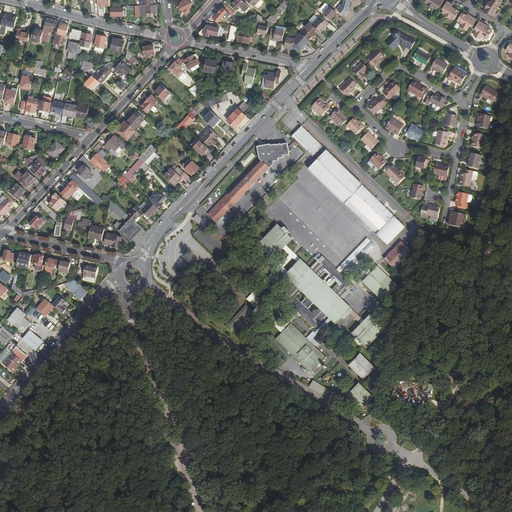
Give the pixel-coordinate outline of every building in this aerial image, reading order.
[(183,0),(180,11),(184,12),(184,14),(187,15),(188,14),(192,3),(184,0),(183,0)] [(249,7),(241,0),(235,0),(232,4),(238,9),(240,7),(241,8),(245,12),(249,7)] [(281,14),(290,4),(285,0),(276,10),(281,14)] [(346,17),(349,14),(353,0),(344,0),(343,5),(338,10),(346,17)] [(426,0),(425,3),(428,5),(434,8),(437,10),(438,8),(439,6),(441,6),(444,0),(426,0)] [(496,13),(494,12),(496,10),(497,10),(500,5),(491,0),(490,3),(486,8),(484,12),(495,19),(497,14),(496,13)] [(445,14),(452,18),(454,20),(459,12),(454,8),(453,9),(452,8),(452,7),(453,5),(447,2),(443,8),(444,9),(444,10),(442,13),(445,14)] [(157,13),(156,5),(155,5),(146,6),(147,13),(157,13)] [(224,9),(228,12),(232,15),(234,12),(227,6),(224,9)] [(337,14),(330,7),(323,14),(331,21),(337,14)] [(123,8),(111,8),(111,13),(112,13),(112,17),(116,17),(116,13),(124,12),(123,8)] [(217,23),(228,12),(224,9),(224,8),(213,20),(217,23)] [(272,24),(281,14),(276,10),(267,20),(272,24)] [(4,13),(0,31),(0,34),(5,36),(7,27),(16,28),(18,16),(4,13)] [(471,24),(473,25),(477,19),(471,16),(470,17),(467,16),(462,13),(457,21),(462,24),(460,26),(468,31),(470,26),(471,24)] [(319,19),(313,25),(320,32),(321,33),(324,29),(326,27),(327,28),(330,24),(322,17),(320,20),(319,19)] [(53,26),(53,24),(54,20),(46,18),(43,33),(47,34),(49,25),(53,26)] [(493,31),(488,28),(485,26),(486,25),(480,21),(476,27),(478,28),(477,30),(474,34),(482,39),(483,37),(488,39),(493,31)] [(57,25),(53,42),(63,45),(69,25),(58,22),(57,25)] [(311,23),(301,34),(309,41),(313,37),(315,34),(317,35),(320,32),(313,25),(311,23)] [(209,37),(210,35),(210,34),(213,34),(213,36),(219,37),(220,29),(206,26),(200,33),(200,35),(209,37)] [(268,27),(259,26),(258,33),(266,35),(268,27)] [(32,41),(40,43),(43,30),(34,28),(32,41)] [(69,38),(80,40),(81,32),(72,30),(71,34),(70,34),(69,38)] [(269,40),(274,41),(274,39),(278,40),(283,41),(285,31),(276,30),(275,32),(271,32),(269,40)] [(17,32),(16,39),(28,42),(30,34),(17,32)] [(393,51),(398,46),(397,45),(399,43),(400,43),(411,50),(415,42),(411,40),(399,32),(398,32),(395,32),(394,33),(394,37),(387,44),(393,51)] [(93,37),(92,37),(87,36),(88,35),(88,34),(83,33),(80,46),(89,48),(91,45),(93,37)] [(309,41),(301,34),(295,39),(287,38),(285,49),(294,51),(294,49),(302,51),(310,41),(309,41)] [(98,35),(96,47),(105,48),(107,36),(98,35)] [(252,45),(253,37),(250,36),(249,38),(244,37),(244,35),(241,35),(241,36),(239,36),(237,41),(252,45)] [(117,40),(117,39),(113,38),(111,50),(122,53),(124,42),(117,40)] [(75,60),(79,44),(69,42),(67,52),(70,52),(69,58),(75,60)] [(145,55),(155,54),(154,45),(143,46),(145,55)] [(370,59),(367,62),(373,67),(375,65),(376,66),(386,56),(383,53),(385,52),(379,46),(377,48),(378,49),(369,58),(370,59)] [(414,58),(427,65),(428,63),(431,57),(418,49),(414,58)] [(127,52),(126,58),(133,64),(135,61),(132,59),(134,58),(127,52)] [(191,69),(200,64),(202,63),(200,59),(198,60),(196,55),(186,60),(185,58),(181,61),(186,68),(187,70),(187,71),(191,69)] [(178,76),(186,68),(181,61),(180,58),(170,69),(178,76)] [(432,67),(443,74),(448,65),(436,58),(432,67)] [(217,62),(213,61),(207,60),(205,72),(215,74),(218,62),(217,62)] [(88,70),(89,62),(84,61),(81,73),(82,72),(88,70)] [(126,75),(131,70),(122,62),(120,64),(119,63),(116,66),(117,67),(115,70),(119,74),(122,71),(126,75)] [(362,80),(366,76),(364,74),(369,69),(363,63),(354,72),(362,80)] [(221,77),(232,80),(234,67),(224,65),(221,77)] [(253,85),(256,70),(248,69),(249,66),(245,65),(242,74),(246,75),(246,78),(245,84),(253,85)] [(108,75),(112,72),(110,70),(108,68),(106,67),(102,72),(100,70),(98,72),(100,74),(98,76),(96,78),(102,83),(109,76),(108,75)] [(461,85),(466,75),(454,68),(448,79),(452,81),(452,80),(461,85)] [(273,89),(275,83),(275,81),(280,82),(282,72),(278,71),(277,74),(269,73),(266,88),(273,89)] [(21,87),(30,89),(33,75),(28,74),(28,77),(24,76),(21,87)] [(99,81),(93,75),(86,83),(93,89),(99,81)] [(339,89),(346,95),(348,92),(349,93),(355,88),(354,87),(357,84),(350,77),(339,89)] [(394,81),(386,89),(387,91),(384,93),(391,100),(402,88),(394,81)] [(414,81),(409,90),(421,97),(427,88),(414,81)] [(171,93),(162,84),(155,92),(164,100),(171,93)] [(196,86),(189,90),(196,97),(198,87),(196,86)] [(498,93),(486,86),(480,95),(484,97),(484,96),(493,101),(493,100),(497,102),(500,95),(497,93),(498,93)] [(5,102),(14,104),(17,91),(8,89),(5,102)] [(233,91),(214,97),(201,101),(207,107),(209,106),(239,96),(233,91)] [(152,95),(149,99),(147,100),(145,103),(143,101),(140,105),(145,110),(148,106),(151,109),(153,106),(158,101),(152,95)] [(430,102),(434,104),(441,108),(442,108),(447,100),(441,96),(439,98),(434,95),(430,102)] [(29,96),(27,104),(26,110),(36,112),(36,110),(38,99),(32,98),(33,97),(29,96)] [(387,102),(381,96),(378,99),(377,98),(368,107),(375,114),(387,102)] [(104,97),(100,101),(105,106),(109,102),(104,97)] [(41,101),(39,109),(49,112),(52,100),(49,99),(48,103),(41,101)] [(328,105),(327,106),(320,99),(313,106),(322,116),(330,108),(328,105)] [(250,106),(245,102),(227,120),(235,128),(246,116),(243,114),(250,106)] [(78,106),(66,104),(63,115),(75,117),(78,106)] [(90,107),(78,105),(78,106),(75,117),(87,119),(90,107)] [(330,117),(341,127),(348,119),(338,109),(330,117)] [(126,121),(134,129),(144,118),(136,111),(126,121)] [(187,126),(196,115),(191,111),(182,121),(187,126)] [(209,122),(213,126),(219,119),(213,113),(211,111),(203,119),(208,123),(209,122)] [(479,120),(478,127),(488,129),(491,116),(479,113),(478,120),(479,120)] [(456,124),(457,120),(458,116),(448,114),(446,126),(457,128),(458,124),(456,124)] [(392,129),(400,134),(405,125),(392,117),(386,127),(391,130),(392,129)] [(358,122),(354,119),(346,126),(356,136),(365,127),(361,124),(361,125),(358,122)] [(134,129),(126,121),(125,120),(116,129),(126,139),(135,130),(134,129)] [(231,130),(226,125),(223,128),(228,133),(231,130)] [(415,127),(412,125),(406,135),(412,139),(412,138),(418,141),(424,132),(418,128),(419,127),(416,126),(415,127)] [(209,127),(200,138),(209,146),(212,142),(213,143),(217,139),(216,139),(218,136),(209,127)] [(293,136),(314,157),(323,148),(302,127),(293,136)] [(446,140),(447,133),(438,131),(435,145),(446,147),(448,140),(446,140)] [(361,140),(371,150),(378,143),(371,136),(372,135),(369,132),(361,140)] [(9,133),(7,143),(17,145),(19,135),(9,133)] [(475,133),(472,146),(482,149),(485,135),(475,133)] [(26,135),(23,147),(34,149),(36,139),(32,138),(33,136),(26,135)] [(121,149),(125,145),(114,136),(104,146),(110,151),(112,148),(113,149),(117,146),(119,147),(121,149)] [(47,151),(54,158),(64,148),(56,141),(47,151)] [(194,147),(202,154),(208,148),(200,141),(194,147)] [(264,143),(258,150),(259,159),(261,161),(209,215),(217,223),(269,169),(270,169),(274,165),(274,163),(279,161),(279,159),(284,158),(284,156),(290,155),(288,144),(281,145),(281,144),(276,146),(276,145),(270,146),(270,145),(267,145),(264,143)] [(145,162),(154,152),(157,150),(151,144),(139,157),(145,162)] [(328,152),(310,170),(373,234),(376,237),(387,246),(405,229),(328,152)] [(383,159),(381,157),(377,153),(370,160),(380,170),(388,161),(384,158),(383,159)] [(480,169),(481,165),(482,160),(483,156),(472,153),(471,159),(470,162),(469,167),(480,169)] [(95,164),(99,167),(104,160),(97,154),(90,161),(94,165),(95,164)] [(83,156),(80,159),(85,163),(84,165),(77,171),(87,180),(88,178),(90,179),(92,177),(90,174),(92,172),(90,170),(93,166),(83,156)] [(49,165),(39,157),(35,162),(36,163),(31,169),(39,177),(46,169),(45,169),(49,165)] [(416,167),(425,169),(425,167),(429,167),(431,160),(427,160),(427,159),(418,157),(416,167)] [(145,162),(140,168),(145,173),(150,167),(145,162)] [(185,169),(192,175),(199,167),(192,162),(185,169)] [(441,166),(441,164),(436,163),(434,174),(440,176),(447,177),(448,178),(450,168),(444,167),(441,166)] [(405,178),(401,174),(399,172),(393,166),(385,174),(398,186),(405,178)] [(180,176),(171,168),(164,176),(174,184),(178,180),(179,181),(182,177),(180,176)] [(464,173),(463,173),(462,179),(461,178),(460,185),(470,187),(472,179),(474,171),(465,169),(464,173)] [(34,178),(27,171),(23,174),(19,171),(14,176),(26,187),(34,178)] [(184,172),(180,176),(182,177),(186,181),(189,178),(184,172)] [(61,193),(67,199),(72,193),(71,192),(77,185),(79,186),(78,187),(96,204),(104,202),(73,173),(69,178),(72,181),(61,193)] [(17,199),(24,192),(16,184),(9,192),(17,199)] [(421,200),(424,186),(414,184),(411,198),(421,200)] [(467,208),(468,205),(466,204),(469,194),(458,192),(456,202),(458,202),(457,206),(467,208)] [(14,201),(6,193),(3,196),(6,198),(0,204),(0,217),(13,205),(12,204),(14,201)] [(159,193),(151,200),(158,207),(166,199),(159,193)] [(53,198),(49,203),(56,210),(65,201),(56,194),(52,198),(53,198)] [(121,208),(112,199),(111,199),(109,209),(113,210),(114,207),(118,211),(121,208)] [(42,201),(39,203),(50,214),(48,216),(56,223),(58,216),(58,215),(42,201)] [(155,213),(159,209),(151,202),(142,211),(145,213),(150,217),(155,212),(155,213)] [(248,227),(263,211),(257,205),(242,220),(248,227)] [(434,206),(429,205),(428,208),(422,207),(420,215),(426,217),(438,219),(440,208),(434,206)] [(145,213),(142,211),(137,206),(128,215),(135,221),(140,216),(141,218),(145,213)] [(461,228),(462,223),(464,224),(466,214),(452,211),(449,225),(461,228)] [(130,240),(142,227),(135,221),(128,215),(126,212),(122,217),(125,220),(124,221),(126,223),(124,225),(122,223),(121,222),(120,223),(117,221),(114,225),(130,240)] [(198,224),(202,220),(197,215),(193,219),(198,224)] [(36,216),(30,223),(31,224),(33,226),(34,226),(37,228),(44,220),(41,217),(40,219),(36,216)] [(74,219),(69,217),(68,220),(66,219),(64,226),(72,228),(73,221),(74,220),(74,219)] [(91,221),(82,219),(82,221),(79,221),(78,225),(89,228),(91,221)] [(102,239),(105,228),(91,225),(88,236),(102,239)] [(272,259),(281,250),(284,247),(290,241),(276,226),(258,245),(272,259)] [(201,228),(194,235),(210,249),(217,241),(201,228)] [(122,237),(107,234),(105,243),(112,245),(112,246),(119,248),(122,237)] [(373,234),(334,272),(338,275),(351,262),(368,279),(372,276),(355,259),(376,237),(373,234)] [(393,271),(410,253),(401,244),(384,261),(393,271)] [(278,328),(260,310),(263,307),(254,297),(278,273),(294,289),(309,273),(284,247),(281,250),(288,257),(240,305),(243,308),(252,318),(256,313),(279,335),(288,325),(298,316),(294,312),(278,328)] [(4,261),(13,263),(15,255),(11,254),(11,252),(11,250),(8,250),(6,251),(4,261)] [(30,269),(33,257),(20,254),(17,266),(30,269)] [(44,272),(45,266),(43,265),(45,257),(36,255),(34,265),(38,266),(36,271),(44,272)] [(58,267),(59,261),(49,259),(46,272),(53,273),(54,268),(56,269),(56,266),(58,267)] [(334,272),(322,260),(309,273),(294,289),(282,300),(294,312),(298,316),(313,331),(326,319),(321,314),(336,298),(341,303),(353,291),(338,275),(334,272)] [(67,263),(62,262),(60,271),(69,274),(72,264),(67,263)] [(99,269),(87,266),(84,276),(87,277),(86,280),(87,281),(93,283),(95,282),(95,279),(96,279),(99,269)] [(372,276),(368,279),(362,285),(382,305),(397,290),(377,270),(372,276)] [(5,272),(0,277),(7,284),(12,278),(5,272)] [(67,284),(57,287),(63,292),(66,289),(67,290),(70,286),(67,284)] [(24,293),(16,285),(13,285),(12,289),(23,298),(24,293)] [(80,300),(88,291),(81,285),(78,288),(80,290),(75,295),(80,300)] [(54,307),(63,314),(67,310),(64,306),(67,302),(61,297),(54,306),(54,307)] [(321,314),(326,319),(328,321),(341,309),(360,328),(363,325),(341,303),(336,298),(321,314)] [(45,317),(54,307),(54,306),(52,305),(47,300),(46,300),(37,310),(45,317)] [(234,336),(252,318),(243,308),(224,327),(234,336)] [(9,321),(24,334),(27,330),(32,324),(24,317),(26,315),(19,309),(9,321)] [(369,318),(363,325),(360,328),(351,337),(365,351),(383,332),(369,318)] [(13,336),(0,325),(0,342),(5,346),(13,336)] [(288,325),(279,335),(273,340),(308,374),(323,359),(288,325)] [(27,330),(24,334),(22,336),(35,347),(40,341),(27,330)] [(17,347),(12,352),(22,361),(23,362),(28,356),(17,347)] [(22,361),(12,352),(8,349),(2,357),(7,361),(4,364),(14,372),(20,365),(19,364),(22,361)] [(361,382),(372,371),(358,357),(347,368),(361,382)] [(309,387),(332,401),(335,394),(313,380),(309,387)] [(356,386),(345,398),(359,412),(370,401),(356,386)]
